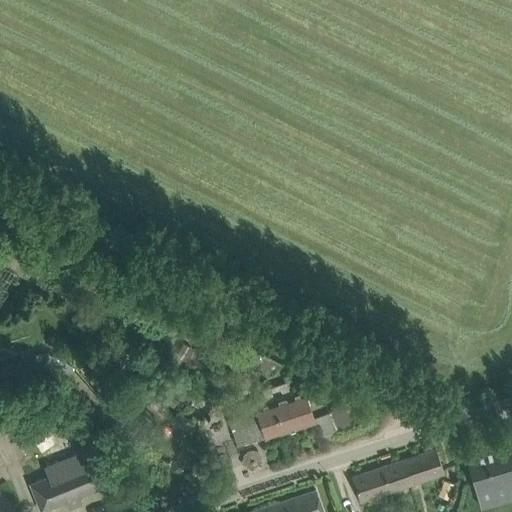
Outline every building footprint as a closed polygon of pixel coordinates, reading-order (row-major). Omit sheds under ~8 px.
[(0,215),(0,226),(14,234),(13,236),(32,246),(37,236),(23,229),(24,228),(0,215)] [(67,268),(73,255),(59,248),(53,262),(67,268)] [(5,251),(0,260),(0,262),(17,273),(23,262),(5,251)] [(94,289),(104,270),(79,256),(69,276),(94,289)] [(222,331),(213,347),(268,376),(280,363),(233,337),(222,331)] [(183,342),(175,355),(186,362),(194,349),(183,342)] [(0,378),(41,367),(42,367),(57,375),(59,371),(106,426),(115,418),(105,406),(64,360),(47,352),(34,354),(35,356),(0,366),(0,378)] [(214,362),(206,375),(217,382),(225,368),(214,362)] [(169,398),(167,402),(177,409),(183,409),(195,390),(197,391),(202,383),(195,378),(189,386),(187,384),(178,398),(179,399),(176,403),(169,398)] [(228,417),(237,446),(264,437),(265,439),(315,422),(304,389),(292,393),(262,403),(254,406),(255,408),(228,417)] [(109,432),(134,459),(147,447),(163,432),(136,401),(118,417),(121,420),(109,432)] [(338,431),(354,425),(346,406),(330,412),(338,431)] [(57,420),(42,423),(48,449),(62,446),(57,420)] [(49,477),(31,484),(41,510),(67,500),(70,508),(81,503),(78,496),(103,486),(79,425),(67,430),(77,455),(45,467),(49,477)] [(511,449),(503,453),(500,443),(466,454),(477,491),(491,487),(495,503),(511,497),(511,449)] [(436,448),(352,476),(360,501),(444,473),(436,448)] [(298,495),(247,511),(323,511),(322,508),(316,489),(302,494),(298,495)]
